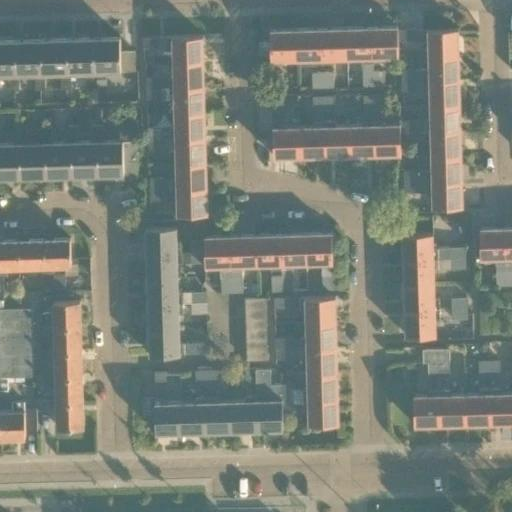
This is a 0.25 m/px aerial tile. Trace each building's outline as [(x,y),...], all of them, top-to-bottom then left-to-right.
[(396,25),(371,26),(372,61),(383,60),(383,55),(397,55),(397,40),(410,39),(410,28),(396,29),(396,25)] [(332,57),(346,56),(346,26),(320,27),(321,62),(332,61),(332,57)] [(372,85),(372,69),(372,61),(371,26),(346,26),(346,56),(362,56),(362,85),(372,85)] [(281,58),(296,57),(295,27),(270,28),(271,63),(281,63),(281,58)] [(310,62),(321,62),(320,27),(295,27),(296,57),(310,57),(310,62)] [(422,28),(410,28),(410,39),(428,39),(428,53),(458,52),(457,27),(422,28)] [(171,61),(203,60),(202,35),(166,36),(167,48),(171,48),(171,61)] [(120,36),(93,37),(94,71),(88,71),(89,88),(99,87),(98,82),(105,82),(104,71),(121,70),(120,36)] [(88,71),(94,71),(93,37),(67,38),(68,72),(62,72),(62,88),(72,88),(72,72),(88,71)] [(142,37),(142,48),(157,48),(157,37),(142,37)] [(67,38),(41,39),(42,72),(36,73),(37,88),(46,88),(46,73),(62,72),(68,72),(67,38)] [(16,40),(17,73),(11,74),(11,89),(21,89),(20,73),(36,73),(42,72),(41,39),(16,40)] [(17,73),(16,40),(0,40),(0,73),(11,74),(17,73)] [(417,79),(459,77),(458,52),(428,53),(429,68),(402,69),(402,79),(417,79)] [(167,77),(168,87),(203,86),(203,60),(171,61),(172,77),(167,77)] [(384,69),(372,69),(372,85),(385,84),(384,69)] [(322,71),(312,71),(312,87),(323,86),(322,71)] [(333,71),(322,71),(323,86),(333,86),(333,71)] [(272,72),(272,88),(282,87),(282,72),(272,72)] [(145,88),(162,87),(161,77),(145,78),(145,88)] [(459,77),(417,79),(402,79),(402,90),(429,90),(429,104),(460,103),(459,77)] [(168,87),(162,87),(145,88),(146,98),(173,98),(173,112),(204,111),(203,86),(168,87)] [(374,109),(386,109),(386,94),(374,95),(374,109)] [(333,95),(323,96),(323,111),(333,111),(333,95)] [(363,95),(364,109),(374,109),(374,95),(363,95)] [(324,155),(323,120),(323,111),(323,96),(311,96),(312,125),(298,125),(299,156),(324,155)] [(272,97),(272,112),(283,112),(283,97),(272,97)] [(400,130),(461,128),(460,103),(429,104),(430,119),(399,119),(399,123),(400,130)] [(374,119),(374,109),(364,109),(364,123),(363,123),(349,124),(350,155),(375,154),(374,123),(374,119)] [(374,119),(374,123),(375,154),(400,154),(400,141),(400,130),(399,123),(387,123),(387,118),(386,109),(374,109),(374,119)] [(204,137),(204,111),(173,112),(173,127),(147,127),(147,138),(163,137),(169,137),(204,137)] [(333,120),(323,120),(324,155),(350,155),(349,124),(334,124),(333,120)] [(274,156),(299,156),(298,125),(287,125),(286,121),(273,121),(274,156)] [(103,140),(105,174),(115,173),(115,179),(138,179),(138,138),(129,138),(129,123),(127,123),(116,123),(116,140),(103,140)] [(79,174),(105,174),(103,140),(103,124),(94,124),(94,140),(78,141),(79,174)] [(53,175),(79,174),(78,141),(77,125),(75,125),(67,125),(68,141),(52,141),(53,175)] [(0,176),(27,175),(26,142),(26,126),(16,126),(16,143),(0,143),(0,176)] [(42,142),(26,142),(27,175),(53,175),(52,141),(51,126),(42,126),(42,142)] [(431,140),(431,154),(461,153),(461,128),(400,130),(400,141),(431,140)] [(163,137),(147,138),(147,148),(163,148),(163,137)] [(174,148),(175,162),(205,162),(204,137),(169,137),(170,148),(174,148)] [(404,180),(427,180),(462,179),(461,153),(431,154),(431,170),(419,170),(404,170),(404,180)] [(408,166),(427,166),(428,157),(408,156),(408,166)] [(171,187),(171,188),(205,187),(205,162),(175,162),(175,177),(148,177),(148,188),(164,188),(171,187)] [(427,180),(404,180),(405,190),(420,190),(420,191),(432,190),(432,205),(463,204),(462,179),(427,180)] [(206,213),(205,187),(171,188),(171,199),(176,199),(176,213),(206,213)] [(164,199),(164,188),(148,188),(148,199),(164,199)] [(505,224),(480,224),(480,256),(494,256),(495,269),(496,284),(507,284),(506,259),(505,224)] [(145,228),(145,253),(180,252),(180,242),(176,242),(175,227),(145,228)] [(402,232),(403,258),(465,256),(465,246),(433,247),(432,231),(402,232)] [(281,268),(282,275),(282,290),(292,290),(291,263),(307,263),(306,232),(280,233),(281,268)] [(306,232),(307,263),(320,263),(320,267),(321,267),(321,274),(332,274),(331,232),(306,232)] [(269,269),(281,268),(280,233),(255,234),(256,265),(269,264),(269,269)] [(231,292),(230,265),(230,234),(204,235),(204,240),(205,251),(205,262),(205,266),(220,265),(220,277),(220,292),(231,292)] [(230,234),(230,265),(231,292),(241,292),(241,265),(256,265),(255,234),(230,234)] [(70,238),(45,239),(46,265),(71,264),(70,238)] [(45,239),(20,240),(20,266),(46,265),(45,239)] [(20,240),(0,240),(0,273),(4,274),(4,275),(8,275),(8,266),(20,266),(20,240)] [(204,240),(189,241),(189,251),(205,251),(204,240)] [(205,251),(189,251),(189,252),(190,261),(190,262),(205,262),(205,251)] [(189,252),(180,252),(145,253),(146,278),(176,277),(176,263),(180,263),(180,262),(190,261),(189,252)] [(403,258),(403,283),(434,282),(433,268),(466,267),(465,256),(403,258)] [(43,272),(43,285),(54,284),(54,272),(43,272)] [(321,274),(322,289),(333,289),(333,274),(332,274),(321,274)] [(270,291),(282,290),(282,275),(270,275),(270,291)] [(181,302),(191,302),(206,302),(206,291),(190,292),(177,292),(176,277),(146,278),(147,303),(181,302)] [(439,297),(434,297),(434,282),(403,283),(404,309),(440,308),(439,297)] [(305,307),(305,322),(335,321),(335,295),(274,297),(274,308),(305,307)] [(466,296),(451,297),(451,307),(467,307),(466,296)] [(244,298),(244,307),(266,306),(266,297),(244,298)] [(53,301),(54,326),(81,325),(80,300),(53,301)] [(147,303),(147,329),(178,328),(178,314),(182,313),(181,302),(147,303)] [(206,302),(191,302),(191,313),(207,312),(206,302)] [(266,317),(266,306),(244,307),(245,317),(266,317)] [(467,307),(451,307),(452,318),(467,318),(467,307)] [(0,309),(0,320),(32,319),(32,308),(0,309)] [(440,308),(404,309),(405,334),(435,333),(435,318),(440,318),(440,308)] [(245,317),(245,328),(266,327),(266,317),(245,317)] [(0,320),(0,331),(33,331),(32,319),(0,320)] [(301,347),(336,346),(335,321),(305,322),(305,337),(274,337),(275,348),(290,348),(290,347),(301,347)] [(54,326),(54,351),(81,350),(81,325),(54,326)] [(245,328),(245,339),(266,338),(266,327),(245,328)] [(178,328),(147,329),(148,354),(208,352),(207,342),(179,342),(178,328)] [(0,331),(0,342),(33,341),(33,331),(0,331)] [(245,339),(245,350),(267,349),(266,338),(245,339)] [(0,342),(0,352),(33,352),(33,341),(0,342)] [(306,359),(306,373),(337,372),(336,346),(301,347),(302,359),(306,359)] [(290,358),(290,348),(275,348),(275,358),(290,358)] [(438,377),(437,348),(423,348),(423,362),(427,362),(428,393),(413,393),(414,423),(440,423),(439,393),(438,377)] [(449,348),(437,348),(438,377),(449,376),(449,348)] [(245,350),(246,360),(267,360),(267,349),(245,350)] [(54,351),(55,376),(82,375),(81,350),(54,351)] [(0,352),(0,364),(34,363),(33,352),(0,352)] [(479,375),(489,375),(489,360),(479,360),(479,375)] [(499,360),(489,360),(489,375),(500,375),(499,360)] [(0,364),(0,376),(8,376),(34,375),(34,363),(0,364)] [(245,384),(255,384),(255,368),(245,368),(245,384)] [(255,368),(255,384),(256,394),(256,429),(282,428),(282,414),(283,413),(283,398),(282,398),(282,383),(271,383),(271,368),(255,368)] [(195,386),(204,386),(204,369),(194,370),(195,386)] [(215,369),(204,369),(204,386),(205,396),(206,431),(231,430),(230,399),(217,400),(216,395),(215,369)] [(180,431),(179,401),(165,401),(165,371),(154,371),(154,396),(143,396),(143,414),(154,413),(155,432),(180,431)] [(307,387),(292,387),(292,398),(338,397),(337,372),(306,373),(307,387)] [(56,386),(56,401),(83,400),(82,375),(55,376),(44,376),(44,386),(56,386)] [(0,386),(0,390),(8,389),(8,376),(0,376),(0,386)] [(292,408),(292,398),(292,387),(292,383),(282,383),(282,398),(283,398),(283,413),(292,413),(292,408)] [(478,391),(464,392),(465,422),(491,421),(490,387),(478,387),(478,391)] [(500,387),(490,387),(491,421),(511,420),(511,390),(500,391),(500,387)] [(440,423),(465,422),(464,392),(439,393),(440,423)] [(231,430),(256,429),(256,394),(245,395),(245,399),(230,399),(231,430)] [(194,400),(179,401),(180,431),(206,431),(205,396),(194,396),(194,400)] [(338,423),(338,397),(292,398),(292,408),(307,408),(308,423),(338,423)] [(36,399),(36,409),(48,409),(48,399),(36,399)] [(84,425),(83,400),(56,401),(57,426),(84,425)] [(12,409),(0,409),(0,436),(25,436),(24,402),(12,402),(12,409)]
